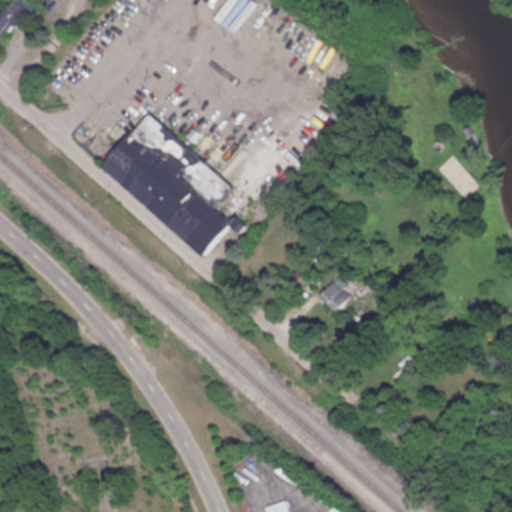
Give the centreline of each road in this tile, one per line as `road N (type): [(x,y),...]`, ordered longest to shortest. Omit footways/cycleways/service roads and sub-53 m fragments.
road 1 (residential): [(405,437),(0,83)]
road 2 (tertiary): [(222,511),(174,411),(122,342)]
